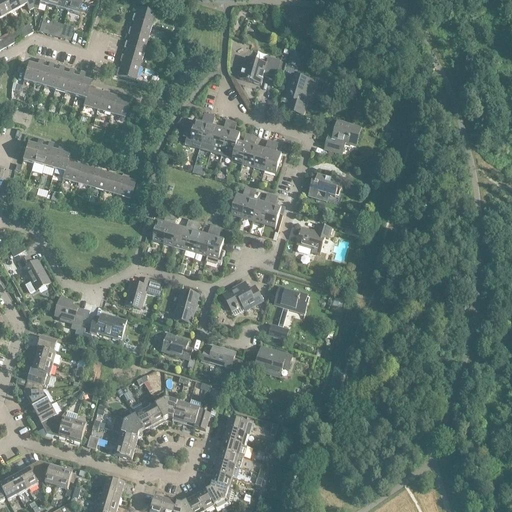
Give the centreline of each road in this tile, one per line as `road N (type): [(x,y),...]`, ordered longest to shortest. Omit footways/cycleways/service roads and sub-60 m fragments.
road 1 (residential): [(223,77),(248,119),(311,137),(278,252),(211,289)]
road 2 (residential): [(134,268),(93,294),(61,284),(32,232),(0,222)]
road 3 (residential): [(16,441),(143,479)]
